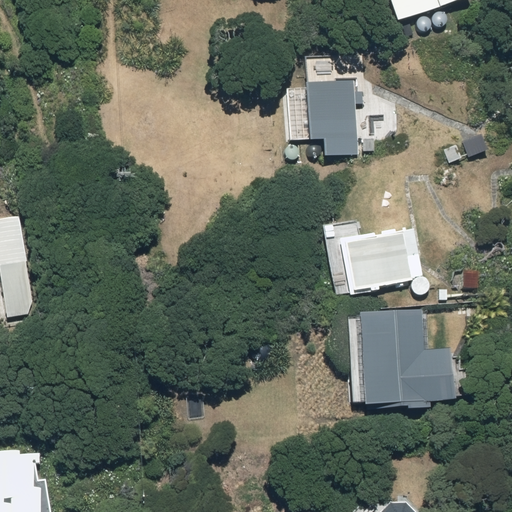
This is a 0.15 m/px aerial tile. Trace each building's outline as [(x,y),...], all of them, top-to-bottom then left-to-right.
[(390,0),(399,25),(470,0),(390,0)] [(324,159),(357,157),(353,87),(309,90),(311,144),(324,143),(324,159)] [(464,142),(469,159),(487,152),(480,135),(464,142)] [(374,154),(375,142),(363,142),(364,154),(374,154)] [(445,151),(450,164),(460,160),(456,147),(445,151)] [(17,218),(0,221),(0,277),(7,319),(35,315),(17,218)] [(356,295),(413,284),(412,281),(422,279),(414,233),(347,246),(356,295)] [(477,290),(478,276),(463,275),(463,290),(477,290)] [(423,315),(362,318),(368,409),(453,404),(450,352),(425,353),(423,315)] [(0,454),(0,511),(42,511),(36,469),(41,468),(39,455),(19,460),(19,451),(0,454)] [(411,511),(399,499),(367,500),(354,511),(411,511)]
